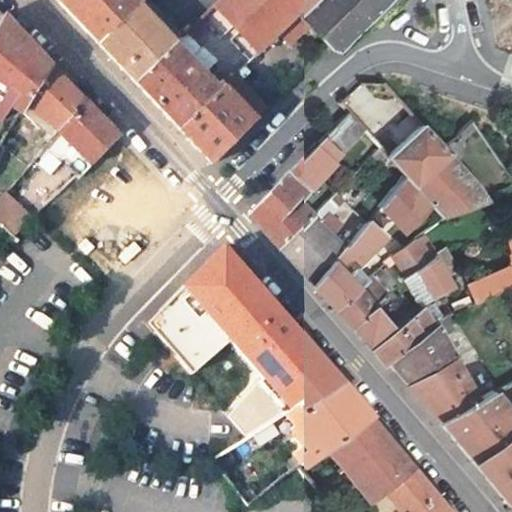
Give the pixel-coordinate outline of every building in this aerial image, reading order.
[(96,46),(136,5),(131,0),(59,0),(56,4),(79,29),(96,46)] [(218,0),(218,1),(262,48),(277,32),(299,11),(309,0),(218,0)] [(309,0),(299,11),(309,21),(341,54),(349,46),(348,44),(392,0),(309,0)] [(172,46),(136,5),(96,46),(119,70),(132,85),(172,46)] [(288,42),(309,21),(299,11),(277,32),(288,42)] [(1,16),(0,18),(0,101),(1,102),(0,103),(0,120),(1,122),(10,108),(20,114),(25,107),(50,68),(1,16)] [(200,19),(187,31),(192,36),(205,24),(200,19)] [(221,88),(218,85),(214,89),(172,46),(132,85),(160,114),(178,132),(221,88)] [(82,102),(50,68),(25,107),(53,137),(82,102)] [(252,120),(221,88),(178,132),(199,155),(209,165),(252,120)] [(61,159),(79,177),(116,139),(82,102),(53,137),(41,152),(57,163),(61,159)] [(359,130),(345,114),(323,137),(338,153),(359,130)] [(438,216),(474,185),(454,161),(458,158),(461,148),(454,140),(447,142),(441,148),(420,125),(384,157),(438,216)] [(323,137),(251,209),(246,213),(278,249),(311,217),(302,206),(288,218),(283,213),(296,199),(338,153),(323,137)] [(487,205),(474,185),(438,216),(442,220),(487,205)] [(8,192),(0,200),(0,220),(16,235),(34,215),(8,192)] [(311,217),(315,221),(339,198),(334,193),(311,217)] [(302,206),(296,199),(283,213),(288,218),(302,206)] [(372,214),(366,222),(376,232),(383,225),(372,214)] [(341,250),(315,221),(311,217),(278,249),(310,285),(341,250)] [(343,252),(341,250),(310,285),(332,310),(355,289),(345,278),(354,270),(359,266),(355,261),(374,244),(381,237),(376,232),(366,222),(343,252)] [(71,230),(63,240),(100,270),(108,260),(71,230)] [(387,243),(381,237),(374,244),(380,250),(387,243)] [(511,266),(469,287),(476,303),(511,288),(511,239),(510,240),(511,264),(511,266)] [(402,275),(425,261),(413,242),(391,259),(394,264),(402,275)] [(284,415),(337,380),(276,311),(219,249),(146,324),(190,375),(228,341),(262,378),(227,416),(247,439),(271,423),(284,415)] [(431,257),(425,261),(402,275),(397,279),(412,299),(423,291),(426,297),(450,287),(431,257)] [(394,264),(391,259),(381,266),(385,271),(394,264)] [(364,282),(354,270),(345,278),(355,289),(364,282)] [(348,327),(378,299),(384,294),(369,277),(364,282),(355,289),(332,310),(348,327)] [(396,319),(378,299),(348,327),(364,345),(396,319)] [(480,315),(489,332),(509,321),(500,304),(480,315)] [(370,351),(382,365),(386,362),(430,327),(428,322),(419,310),(370,351)] [(438,318),(428,322),(430,327),(432,326),(435,332),(444,328),(438,318)] [(474,403),(435,332),(432,326),(430,327),(386,362),(436,424),(474,403)] [(321,449),(366,415),(337,380),(284,415),(306,445),(290,457),(298,467),(307,461),(321,449)] [(511,419),(490,394),(474,403),(436,424),(469,462),(511,431),(511,419)] [(366,415),(321,449),(328,458),(367,504),(411,470),(366,415)] [(247,439),(212,462),(220,473),(251,451),(279,437),(271,423),(247,439)] [(511,431),(469,462),(508,510),(511,507),(511,431)] [(314,469),(328,458),(321,449),(307,461),(314,469)] [(307,461),(298,467),(295,469),(331,511),(352,511),(344,501),(341,502),(314,469),(307,461)] [(365,506),(369,511),(445,511),(411,470),(367,504),(365,506)]
